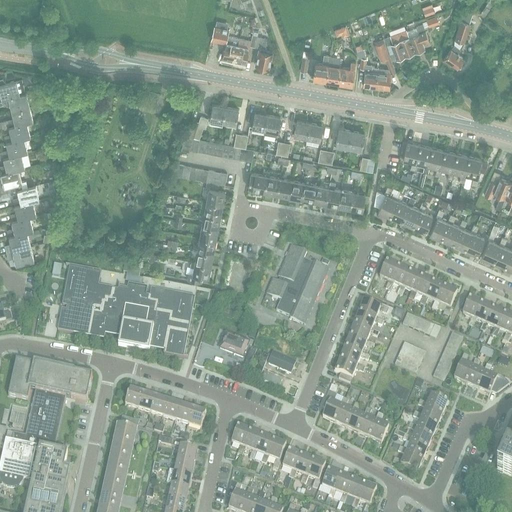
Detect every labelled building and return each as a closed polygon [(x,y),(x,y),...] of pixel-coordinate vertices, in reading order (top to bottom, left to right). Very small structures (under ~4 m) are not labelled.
[(464,11),(455,40),(464,43),(470,24),(469,23),(472,14),(464,11)] [(408,30),(407,31),(409,37),(415,52),(425,48),(425,47),(431,45),(429,40),(426,31),(423,23),(417,25),(417,27),(408,30)] [(214,26),(211,40),(226,43),(222,58),(234,61),(238,45),(239,39),(232,37),(228,36),(229,29),(214,26)] [(238,45),(234,61),(246,64),(250,46),(255,47),(258,36),(258,32),(259,27),(254,26),(251,41),(246,40),(239,39),(238,45)] [(407,29),(391,35),(393,42),(399,41),(399,40),(405,56),(415,52),(409,37),(407,31),(407,29)] [(391,35),(385,37),(388,45),(391,43),(396,59),(405,56),(399,40),(399,41),(393,42),(391,35)] [(258,36),(255,47),(260,48),(256,66),(269,69),(273,50),(265,49),(268,38),(258,36)] [(454,45),(443,60),(450,65),(451,64),(457,68),(464,59),(457,54),(460,49),(464,43),(455,40),(454,45)] [(390,57),(384,41),(375,44),(381,60),(386,58),(390,57)] [(357,51),(359,58),(361,58),(360,68),(365,69),(366,64),(367,59),(363,49),(357,51)] [(316,63),(313,78),(326,80),(329,65),(329,62),(330,55),(324,54),(322,64),(316,63)] [(379,68),(376,87),(390,89),(391,74),(396,72),(390,57),(386,58),(389,69),(379,68)] [(303,58),(300,70),(307,71),(309,59),(308,59),(303,58)] [(342,67),(339,82),(352,84),(355,69),(354,69),(356,62),(351,61),(350,68),(342,67)] [(329,65),(326,80),(339,82),(342,67),(333,65),(333,63),(329,62),(329,65)] [(365,71),(363,86),(376,87),(379,68),(372,67),(372,65),(366,64),(365,69),(365,71)] [(0,92),(2,99),(20,94),(25,93),(22,79),(6,83),(2,79),(0,79),(0,92)] [(20,94),(2,99),(4,106),(10,104),(12,111),(30,107),(27,93),(25,93),(20,94)] [(210,119),(210,123),(222,125),(226,106),(213,104),(210,119)] [(226,106),(222,125),(223,122),(236,124),(239,109),(226,106)] [(14,118),(7,120),(1,121),(3,128),(9,126),(9,127),(28,122),(34,121),(30,107),(12,111),(14,118)] [(255,112),(251,132),(264,134),(268,115),(255,112)] [(268,115),(264,134),(277,136),(281,117),(268,115)] [(200,116),(197,125),(193,137),(199,139),(203,127),(205,128),(208,118),(200,116)] [(297,120),(294,135),(307,137),(310,122),(297,120)] [(5,135),(6,142),(25,138),(31,136),(28,122),(9,127),(11,134),(5,135)] [(307,137),(306,143),(319,146),(320,140),(323,125),(310,122),(307,137)] [(336,145),(348,147),(352,130),(339,128),(336,145)] [(352,130),(348,147),(361,150),(365,133),(352,130)] [(236,133),(234,146),(236,146),(240,147),(242,134),(236,133)] [(242,134),(240,147),(241,147),(246,148),(248,135),(242,134)] [(186,136),(181,150),(189,152),(190,150),(191,150),(193,139),(193,138),(186,136)] [(2,151),(3,157),(22,153),(28,151),(25,138),(6,142),(8,149),(2,151)] [(193,139),(191,150),(197,151),(200,140),(199,140),(193,138),(193,139)] [(200,140),(197,151),(203,153),(205,141),(200,140)] [(205,141),(203,153),(210,154),(212,142),(205,141)] [(278,141),(276,153),(282,154),(284,142),(278,141)] [(212,142),(210,154),(215,155),(218,143),(212,142)] [(284,142),(282,154),(288,156),(290,143),(284,142)] [(410,170),(415,171),(417,163),(416,162),(420,145),(407,142),(403,159),(412,162),(410,170)] [(223,144),(221,156),(227,157),(230,145),(223,144)] [(230,145),(227,157),(233,158),(236,146),(234,146),(230,145)] [(417,163),(415,171),(417,163),(424,165),(423,172),(428,174),(430,166),(428,165),(432,148),(420,145),(416,162),(417,163)] [(60,146),(52,147),(55,158),(61,156),(62,150),(61,147),(60,146)] [(241,147),(239,160),(245,161),(248,149),(246,148),(241,147)] [(430,166),(437,168),(435,176),(440,177),(442,169),(440,168),(444,151),(432,148),(428,165),(430,166)] [(248,149),(245,161),(252,162),(254,150),(248,149)] [(320,149),(318,162),(324,163),(326,150),(320,149)] [(326,150),(324,163),(332,164),(334,151),(326,150)] [(442,169),(449,171),(447,179),(452,180),(454,172),(452,171),(457,154),(444,151),(440,168),(442,169)] [(0,165),(0,170),(1,173),(19,168),(19,169),(25,167),(22,153),(3,157),(5,164),(0,165)] [(454,172),(461,174),(459,182),(464,183),(466,175),(464,174),(469,157),(457,154),(452,171),(454,172)] [(362,157),(360,169),(366,171),(368,158),(362,157)] [(466,175),(464,183),(466,175),(473,177),(472,185),(477,186),(479,178),(477,177),(482,160),(469,157),(464,174),(466,175)] [(172,175),(182,177),(185,165),(176,164),(172,175)] [(185,165),(182,177),(189,178),(191,166),(185,165)] [(191,166),(189,178),(195,179),(197,167),(191,166)] [(197,167),(195,179),(201,181),(203,169),(197,167)] [(2,180),(0,180),(0,193),(17,189),(28,187),(26,180),(22,181),(19,169),(19,168),(1,173),(2,180)] [(209,170),(206,182),(212,183),(215,171),(209,170)] [(252,189),(265,191),(268,176),(269,171),(263,170),(262,175),(255,173),(255,174),(251,173),(248,188),(253,189),(252,189)] [(221,172),(215,171),(212,183),(213,183),(219,184),(221,172)] [(221,172),(219,184),(225,185),(227,173),(221,172)] [(268,176),(265,191),(277,194),(280,178),(268,176)] [(500,198),(497,204),(495,208),(500,210),(502,205),(503,204),(511,182),(499,177),(497,183),(490,180),(484,195),(491,197),(493,193),(503,197),(502,199),(500,198)] [(280,178),(277,194),(289,196),(292,180),(280,178)] [(304,183),(301,198),(313,201),(316,185),(309,184),(310,180),(305,179),(304,183)] [(292,180),(289,196),(301,198),(304,183),(292,180)] [(329,187),(326,203),(338,205),(341,190),(334,188),(336,182),(330,181),(329,183),(329,187)] [(316,185),(313,201),(326,203),(329,187),(329,183),(324,182),(323,186),(316,185)] [(503,204),(502,205),(504,206),(506,200),(510,202),(511,200),(511,182),(503,204)] [(209,189),(207,201),(222,204),(225,192),(218,190),(219,184),(213,183),(211,189),(209,189)] [(397,200),(390,217),(402,222),(409,205),(407,204),(401,201),(405,190),(408,189),(410,186),(405,183),(401,192),(399,192),(396,199),(397,200)] [(19,196),(13,198),(15,205),(33,200),(33,201),(39,199),(36,185),(28,187),(17,189),(19,196)] [(374,206),(379,208),(378,211),(390,217),(397,200),(395,199),(396,199),(389,196),(392,189),(387,186),(384,194),(376,191),(374,206)] [(341,190),(338,205),(350,208),(353,192),(341,190)] [(353,192),(350,208),(362,210),(365,194),(353,192)] [(409,205),(402,222),(413,227),(420,210),(419,209),(412,206),(415,199),(410,197),(407,204),(409,205)] [(11,213),(13,221),(30,216),(31,216),(37,215),(33,201),(33,200),(15,205),(17,212),(11,213)] [(207,201),(204,213),(220,216),(222,204),(207,201)] [(420,210),(413,227),(425,232),(432,215),(424,211),(427,204),(422,202),(419,209),(420,210)] [(430,234),(442,239),(449,223),(447,222),(441,219),(444,211),(439,209),(436,217),(437,218),(430,234)] [(199,220),(198,225),(202,226),(218,229),(220,216),(204,213),(203,220),(199,220)] [(449,223),(442,239),(453,244),(461,228),(459,227),(452,224),(455,216),(451,214),(447,222),(449,223)] [(8,229),(10,236),(28,232),(34,230),(31,216),(30,216),(13,221),(14,227),(8,229)] [(461,228),(453,244),(465,249),(472,233),(470,232),(464,229),(467,222),(462,219),(459,227),(461,228)] [(472,233),(465,249),(477,255),(484,238),(475,234),(478,227),(474,225),(470,232),(472,233)] [(488,240),(481,257),(493,262),(501,245),(499,245),(499,244),(492,241),(498,227),(494,225),(487,240),(488,240)] [(202,226),(200,238),(215,241),(218,229),(202,226)] [(11,243),(5,245),(7,252),(31,245),(28,232),(10,236),(11,243)] [(501,245),(493,262),(505,267),(511,251),(511,250),(510,250),(511,249),(504,247),(507,239),(502,237),(499,244),(499,245),(501,245)] [(192,249),(197,250),(213,253),(215,241),(200,238),(198,245),(193,244),(192,249)] [(31,245),(7,252),(8,259),(15,257),(17,264),(35,260),(31,245)] [(272,280),(266,295),(280,301),(276,312),(290,318),(290,320),(302,325),(312,302),(315,303),(326,276),(323,275),(326,268),(314,263),(314,265),(303,260),(306,253),(291,247),(278,278),(280,278),(278,283),(272,280)] [(197,250),(195,262),(211,265),(213,253),(197,250)] [(188,280),(202,282),(203,277),(208,278),(211,265),(195,262),(191,261),(190,266),(194,267),(193,274),(189,274),(188,280)] [(385,289),(390,291),(393,283),(392,283),(399,266),(387,261),(379,278),(388,282),(385,289)] [(62,309),(58,331),(73,334),(74,333),(89,336),(94,308),(102,310),(103,303),(98,302),(98,300),(96,300),(97,294),(99,294),(101,286),(98,286),(101,272),(70,266),(63,305),(72,307),(72,311),(62,309)] [(393,283),(390,291),(393,284),(400,287),(397,294),(402,296),(405,289),(403,288),(410,271),(399,266),(392,283),(393,283)] [(405,289),(412,292),(408,299),(414,302),(417,294),(415,293),(422,276),(410,271),(403,288),(405,289)] [(417,294),(414,302),(417,294),(423,297),(420,304),(424,306),(428,299),(426,298),(433,281),(422,276),(415,293),(417,294)] [(428,299),(434,302),(431,309),(436,311),(439,304),(438,303),(445,286),(433,281),(426,298),(428,299)] [(94,308),(89,336),(104,339),(105,334),(120,336),(118,346),(126,347),(149,351),(149,347),(164,350),(164,354),(184,358),(195,297),(151,289),(150,298),(146,297),(147,288),(137,287),(136,291),(118,287),(117,296),(112,295),(114,289),(101,286),(99,294),(97,294),(96,300),(98,300),(98,302),(103,303),(102,310),(94,308)] [(439,304),(446,307),(443,314),(448,316),(451,309),(450,308),(457,292),(445,286),(438,303),(439,304)] [(469,325),(473,327),(477,320),(475,319),(482,303),(470,297),(463,314),(472,318),(469,325)] [(363,301),(358,313),(375,320),(376,318),(379,311),(386,314),(388,309),(381,306),(380,307),(363,301)] [(477,320),(473,327),(474,327),(477,320),(484,323),(480,330),(485,332),(488,325),(489,325),(487,324),(494,308),(482,303),(475,319),(477,320)] [(0,307),(0,323),(12,320),(10,312),(4,314),(2,307),(0,307)] [(405,312),(396,308),(392,316),(401,320),(405,312)] [(489,325),(488,325),(495,328),(492,335),(497,337),(500,330),(498,329),(505,313),(494,308),(487,324),(489,325)] [(233,320),(235,315),(224,310),(222,316),(233,320)] [(358,313),(354,325),(371,331),(371,330),(374,323),(382,326),(384,321),(376,318),(375,320),(358,313)] [(500,330),(497,337),(500,330),(507,333),(503,340),(508,342),(511,335),(510,334),(511,328),(511,315),(505,313),(498,329),(500,330)] [(402,325),(408,327),(413,316),(407,314),(402,325)] [(413,316),(408,327),(413,330),(418,319),(413,316)] [(418,319),(413,330),(419,332),(424,321),(418,319)] [(424,321),(419,332),(424,334),(429,323),(424,321)] [(429,323),(424,334),(430,337),(435,326),(429,323)] [(354,325),(349,336),(366,343),(367,341),(370,335),(377,338),(379,333),(371,330),(371,331),(354,325)] [(435,326),(430,337),(435,339),(440,328),(435,326)] [(248,342),(223,332),(216,348),(242,358),(248,342)] [(453,334),(450,339),(461,344),(464,339),(453,334)] [(362,353),(365,346),(372,349),(374,344),(367,341),(366,343),(349,336),(344,348),(361,355),(362,353)] [(450,339),(448,345),(459,350),(461,344),(450,339)] [(404,343),(402,348),(413,353),(415,348),(404,343)] [(448,345),(445,350),(456,355),(459,350),(448,345)] [(494,351),(482,346),(480,352),(492,357),(494,351)] [(251,347),(247,358),(253,360),(257,350),(251,347)] [(344,348),(340,360),(356,367),(357,365),(360,358),(368,361),(370,356),(362,353),(361,355),(344,348)] [(402,348),(399,354),(410,359),(413,353),(402,348)] [(415,348),(413,353),(423,358),(426,353),(415,348)] [(445,350),(443,356),(454,361),(456,355),(445,350)] [(269,355),(263,353),(259,363),(264,366),(269,355)] [(267,365),(284,372),(289,360),(272,353),(267,365)] [(413,353),(410,359),(421,364),(423,358),(413,353)] [(399,354),(397,359),(408,364),(410,359),(399,354)] [(454,379),(466,384),(474,368),(472,367),(472,366),(465,364),(468,356),(464,354),(460,362),(461,362),(454,379)] [(443,356),(441,361),(451,366),(454,361),(443,356)] [(247,358),(243,368),(249,370),(253,360),(247,358)] [(408,364),(397,359),(394,365),(405,370),(408,364)] [(410,359),(408,364),(419,369),(421,364),(410,359)] [(474,368),(466,384),(478,389),(485,373),(483,372),(477,369),(480,361),(475,359),(472,366),(472,367),(474,368)] [(7,439),(6,439),(5,441),(0,465),(0,479),(2,483),(6,487),(12,488),(17,487),(21,483),(23,478),(32,480),(25,511),(60,511),(67,484),(61,483),(61,479),(64,480),(65,474),(63,473),(68,453),(54,450),(66,397),(87,402),(92,377),(16,360),(8,396),(28,400),(30,389),(35,390),(25,435),(13,433),(12,440),(7,439)] [(335,372),(339,374),(337,379),(350,384),(355,370),(363,373),(365,368),(357,365),(356,367),(340,360),(335,372)] [(441,361),(438,367),(449,371),(451,366),(441,361)] [(259,363),(255,373),(261,375),(264,366),(259,363)] [(408,364),(405,370),(416,375),(419,369),(408,364)] [(485,373),(478,389),(490,394),(491,392),(496,394),(509,384),(506,380),(497,376),(497,378),(488,374),(492,366),(487,364),(483,372),(485,373)] [(284,372),(267,365),(263,376),(279,383),(284,372)] [(438,367),(436,372),(447,377),(449,371),(438,367)] [(447,377),(436,372),(433,377),(444,382),(447,377)] [(326,400),(322,408),(326,409),(322,418),(335,423),(342,406),(340,406),(340,405),(333,402),(337,395),(335,394),(337,388),(332,386),(326,400)] [(125,405),(138,409),(143,392),(130,388),(125,405)] [(143,392),(138,409),(151,413),(156,396),(143,392)] [(418,405),(425,409),(426,407),(443,414),(448,402),(431,395),(427,404),(420,400),(418,405)] [(156,396),(151,413),(163,417),(168,400),(156,396)] [(342,406),(335,423),(346,428),(353,411),(352,411),(352,410),(345,407),(348,400),(343,398),(340,405),(340,406),(342,406)] [(168,400),(163,417),(176,421),(181,404),(168,400)] [(353,411),(346,428),(358,433),(365,416),(363,416),(363,415),(357,412),(360,405),(355,403),(352,410),(352,411),(353,411)] [(181,404),(176,421),(188,425),(193,408),(181,404)] [(413,417),(420,420),(421,419),(438,426),(443,414),(426,407),(425,409),(422,415),(415,412),(413,417)] [(193,408),(188,425),(201,429),(206,412),(193,408)] [(365,416),(358,433),(369,438),(376,421),(375,421),(375,420),(368,417),(371,410),(366,408),(363,415),(363,416),(365,416)] [(12,412),(9,423),(13,424),(23,426),(25,415),(12,412)] [(376,421),(369,438),(381,443),(388,426),(380,423),(383,415),(378,413),(375,420),(375,421),(376,421)] [(122,416),(120,422),(133,426),(135,420),(122,416)] [(408,429),(415,432),(416,430),(433,437),(438,426),(421,419),(420,420),(417,427),(410,424),(408,429)] [(119,511),(134,446),(137,430),(117,426),(98,511),(119,511)] [(245,448),(246,448),(244,448),(250,431),(238,426),(232,443),(240,447),(238,454),(242,456),(245,448)] [(405,435),(403,440),(410,443),(411,442),(428,449),(433,437),(416,430),(415,432),(412,439),(405,435)] [(246,448),(245,448),(252,451),(249,458),(254,460),(257,453),(255,452),(262,435),(250,431),(244,448),(246,448)] [(257,453),(254,460),(257,453),(264,456),(261,463),(266,465),(269,457),(267,457),(274,440),(262,435),(255,452),(257,453)] [(172,446),(173,440),(160,437),(158,443),(172,446)] [(269,457),(266,465),(269,457),(276,460),(273,467),(278,469),(281,461),(280,461),(286,444),(274,440),(267,457),(269,457)] [(410,443),(403,440),(410,443),(407,450),(400,447),(398,452),(405,455),(406,453),(423,460),(428,449),(411,442),(410,443)] [(511,442),(510,448),(506,447),(496,470),(511,477),(511,442)] [(181,446),(178,459),(195,463),(198,450),(181,446)] [(289,450),(283,467),(292,471),(289,478),(294,480),(296,473),(297,473),(297,472),(295,472),(301,455),(289,450)] [(405,455),(402,462),(395,458),(393,463),(400,467),(401,465),(417,472),(423,460),(406,453),(405,455)] [(297,472),(297,473),(303,475),(300,483),(305,484),(308,477),(307,476),(313,459),(301,455),(295,472),(297,472)] [(178,459),(175,472),(192,476),(195,463),(178,459)] [(308,477),(315,480),(312,487),(317,489),(320,481),(319,481),(326,464),(313,459),(307,476),(308,477)] [(328,498),(333,500),(336,492),(334,491),(341,474),(329,469),(322,487),(331,490),(328,498)] [(170,471),(167,484),(172,485),(189,489),(192,476),(175,472),(170,471)] [(336,492),(333,500),(336,492),(343,495),(340,502),(345,504),(348,496),(346,496),(353,479),(341,474),(334,491),(336,492)] [(348,496),(345,504),(348,497),(355,499),(352,507),(357,509),(360,501),(358,500),(364,483),(353,479),(346,496),(348,496)] [(360,501),(357,509),(360,501),(366,504),(364,511),(365,511),(368,511),(372,505),(370,505),(377,488),(364,483),(358,500),(360,501)] [(230,485),(227,497),(232,499),(228,509),(235,511),(241,511),(247,497),(245,496),(246,496),(239,493),(242,486),(237,484),(235,487),(230,485)] [(172,485),(169,498),(186,502),(189,489),(172,485)] [(247,497),(241,511),(254,511),(259,501),(257,501),(260,493),(257,500),(250,498),(253,490),(248,488),(246,496),(245,496),(247,497)] [(259,501),(254,511),(268,511),(271,506),(269,505),(270,503),(263,500),(265,495),(260,493),(257,501),(259,501)] [(271,506),(268,511),(282,511),(283,510),(274,507),(277,499),(272,497),(270,503),(269,505),(271,506)] [(169,498),(166,510),(173,511),(183,511),(186,502),(169,498)]
